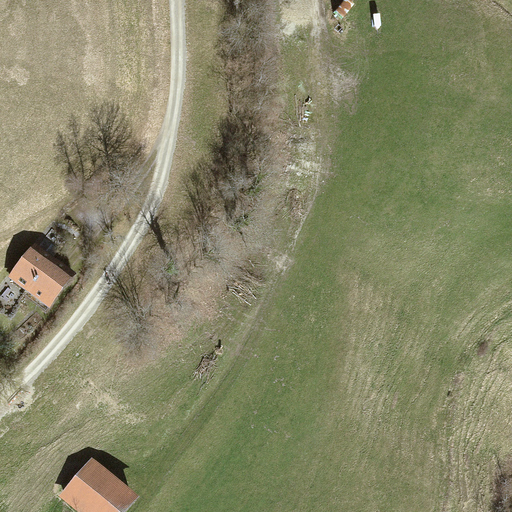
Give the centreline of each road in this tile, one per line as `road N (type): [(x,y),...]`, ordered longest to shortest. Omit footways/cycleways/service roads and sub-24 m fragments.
road 1 (track): [(172,466),(250,361),(293,262),(312,122),(304,0)]
road 2 (residential): [(174,0),(177,100),(151,205),(79,323),(11,395)]
